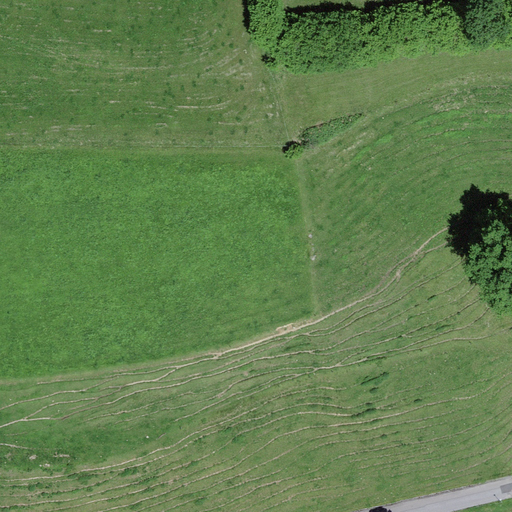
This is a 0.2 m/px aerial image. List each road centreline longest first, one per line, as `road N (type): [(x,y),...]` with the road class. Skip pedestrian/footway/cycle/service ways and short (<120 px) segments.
road 1 (motorway): [(410,511),(240,276),(21,0)]
road 2 (motorway): [(0,155),(291,511)]
